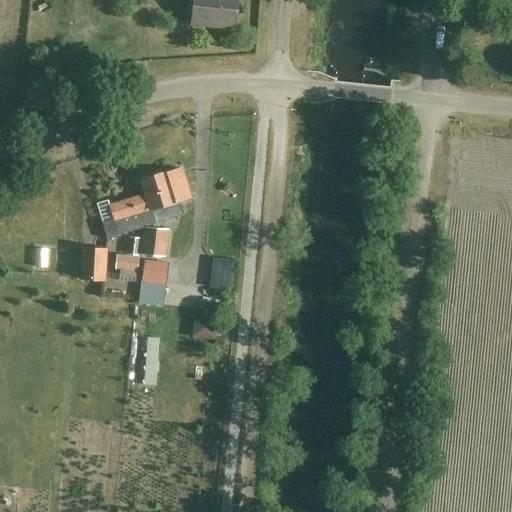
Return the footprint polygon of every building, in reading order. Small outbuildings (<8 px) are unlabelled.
[(233,30),(235,0),(191,0),(189,27),(233,30)] [(147,194),(152,210),(173,204),(173,203),(188,199),(179,170),(164,174),(140,181),(144,195),(147,194)] [(150,211),(152,210),(147,194),(144,195),(108,206),(112,221),(101,224),(106,239),(118,236),(117,235),(142,228),(154,224),(150,211)] [(166,230),(142,228),(139,255),(163,258),(166,230)] [(116,255),(115,259),(114,269),(136,271),(140,239),(129,237),(127,256),(116,255)] [(103,281),(105,250),(81,249),(79,280),(103,281)] [(0,270),(12,269),(10,255),(0,256),(0,270)] [(143,259),(141,278),(138,302),(162,305),(167,261),(143,259)] [(1,308),(0,328),(49,329),(49,309),(1,308)] [(202,315),(200,331),(216,332),(218,317),(202,315)]
